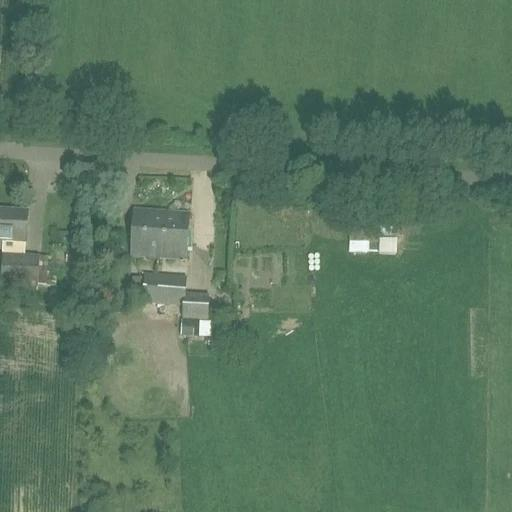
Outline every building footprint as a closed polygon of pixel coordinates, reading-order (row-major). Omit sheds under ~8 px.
[(0,241),(25,243),(27,213),(0,211),(0,241)] [(187,261),(189,215),(134,211),(131,257),(187,261)] [(378,244),(379,212),(349,211),(348,243),(378,244)] [(382,255),(400,255),(400,240),(383,239),(382,255)] [(279,261),(301,262),(301,251),(280,250),(279,261)] [(0,287),(37,289),(39,257),(2,255),(0,287)] [(210,297),(191,295),(184,295),(185,278),(145,275),(143,303),(183,306),(183,319),(208,321),(210,297)]
